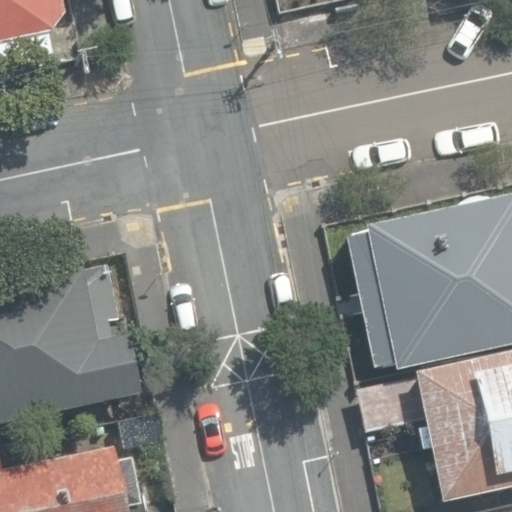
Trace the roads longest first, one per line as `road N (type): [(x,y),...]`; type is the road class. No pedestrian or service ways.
road 1 (residential): [(274,511),(195,138)]
road 2 (residential): [(511,78),(195,138)]
road 3 (residential): [(195,138),(0,180)]
road 4 (residential): [(195,138),(167,0)]
